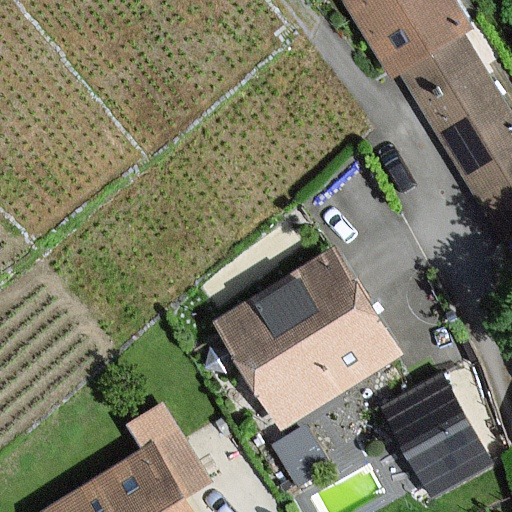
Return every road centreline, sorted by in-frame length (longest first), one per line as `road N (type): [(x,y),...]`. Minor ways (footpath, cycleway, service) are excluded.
road 1 (residential): [(511,388),(487,292),(379,90)]
road 2 (track): [(297,0),(379,90)]
